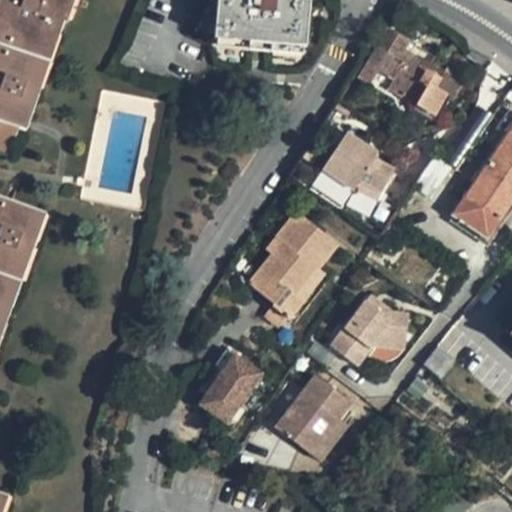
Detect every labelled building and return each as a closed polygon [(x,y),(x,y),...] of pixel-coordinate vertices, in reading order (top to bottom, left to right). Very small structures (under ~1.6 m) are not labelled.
[(0,0),(0,119),(18,127),(26,130),(63,21),(67,22),(74,0),(0,0)] [(308,0),(211,0),(207,45),(267,50),(304,53),(308,0)] [(388,41),(392,33),(385,29),(381,37),(388,41)] [(379,72),(392,80),(390,85),(416,100),(413,105),(431,115),(442,95),(431,89),(436,83),(403,62),(401,66),(395,62),(408,42),(392,33),(388,41),(381,37),(364,64),(367,65),(379,72)] [(379,72),(367,65),(359,77),(372,84),(379,72)] [(507,135),(511,128),(511,111),(509,115),(499,129),(507,135)] [(0,155),(8,158),(18,127),(0,119),(0,155)] [(511,128),(507,135),(452,213),(487,237),(511,199),(511,128)] [(325,172),(356,192),(361,183),(384,195),(397,170),(377,159),(380,153),(350,133),(325,172)] [(437,158),(421,183),(428,188),(430,185),(432,182),(442,188),(454,169),(437,158)] [(384,195),(361,183),(356,192),(379,204),(384,195)] [(0,338),(45,214),(0,197),(0,338)] [(336,248),(297,214),(275,239),(281,245),(271,256),(247,284),(270,303),(267,306),(279,317),(283,319),(300,301),(293,295),(312,274),(336,248)] [(281,245),(275,239),(265,250),(271,256),(281,245)] [(293,295),(300,301),(319,279),(312,274),(293,295)] [(362,308),(375,319),(381,312),(368,301),(362,308)] [(279,317),(267,306),(260,316),(264,319),(272,326),(279,317)] [(362,308),(332,346),(359,367),(368,356),(374,348),(384,336),(408,338),(410,314),(381,312),(375,319),(362,308)] [(408,338),(384,336),(374,348),(407,351),(408,338)] [(237,357),(204,405),(230,423),(263,375),(237,357)] [(317,377),(277,429),(315,458),(329,440),(343,422),(355,405),(317,377)] [(329,440),(315,458),(324,464),(332,454),(351,428),(343,422),(329,440)]
